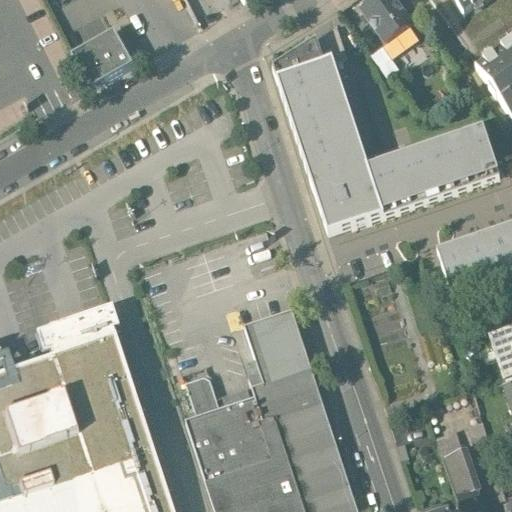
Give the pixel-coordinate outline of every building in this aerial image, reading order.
[(391,0),(381,0),(361,15),(386,50),(413,30),(391,0)] [(449,0),(464,19),(465,19),(464,17),(488,0),(449,0)] [(116,35),(71,60),(90,93),(135,69),(132,64),(116,35)] [(328,241),(338,238),(500,184),(482,133),(367,171),(333,67),(325,71),(316,45),(272,73),(328,241)] [(476,70),(475,71),(490,92),(488,93),(492,98),(496,103),(497,102),(511,123),(511,46),(477,71),(476,70)] [(398,74),(382,52),(371,60),(387,83),(398,74)] [(511,229),(437,255),(451,300),(511,279),(511,229)] [(0,511),(173,511),(124,364),(117,341),(116,341),(114,333),(120,331),(113,310),(110,311),(106,312),(35,336),(42,357),(49,355),(51,362),(21,372),(0,379),(0,511)] [(263,390),(251,394),(264,427),(274,424),(301,504),(348,489),(310,373),(292,317),(244,333),(261,382),(262,386),(263,390)] [(511,335),(491,342),(495,355),(481,359),(484,370),(498,365),(505,388),(511,385),(511,335)] [(492,382),(475,364),(461,378),(478,395),(492,382)] [(185,388),(197,422),(220,414),(217,405),(211,385),(207,383),(203,382),(185,388)] [(232,400),(217,405),(220,414),(197,422),(185,426),(206,488),(213,511),(303,511),(301,504),(274,424),(264,427),(251,394),(232,400)] [(482,428),(467,432),(473,455),(489,450),(482,428)] [(436,443),(442,462),(462,455),(456,437),(436,443)] [(442,462),(456,502),(476,496),(462,455),(442,462)] [(356,511),(348,489),(301,504),(303,511),(356,511)] [(459,511),(480,511),(476,496),(456,502),(459,511)]
